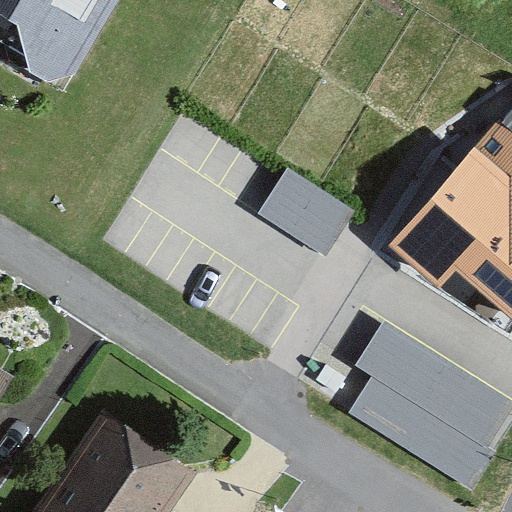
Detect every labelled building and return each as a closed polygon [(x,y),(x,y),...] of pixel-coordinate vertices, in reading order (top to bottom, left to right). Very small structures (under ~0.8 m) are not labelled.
[(111,0),(0,0),(0,37),(66,76),(111,0)] [(410,176),(376,244),(435,293),(450,269),(511,321),(511,89),(508,87),(410,176)] [(286,166),(256,212),(326,258),(356,212),(286,166)] [(511,406),(511,404),(378,321),(352,364),(373,377),(350,413),(464,483),(511,406)] [(0,406),(22,370),(0,356),(0,406)] [(171,511),(202,466),(109,404),(36,511),(171,511)]
